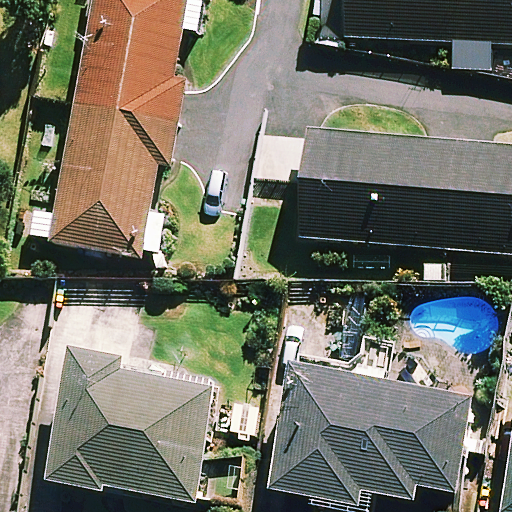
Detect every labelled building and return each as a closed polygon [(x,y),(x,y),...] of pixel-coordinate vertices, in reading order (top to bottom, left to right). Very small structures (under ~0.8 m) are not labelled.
[(209,0),(103,0),(56,250),(162,270),(171,222),(156,220),(165,174),(177,176),(193,91),(180,89),(190,37),(202,39),(209,0)] [(511,0),(354,0),(352,44),(511,53),(511,0)] [(511,155),(315,140),(306,246),(511,262),(511,155)] [(400,399),(408,356),(372,349),(367,376),(307,365),(281,505),(317,511),(316,511),(376,511),(378,505),(417,511),(423,511),(426,499),(465,506),(481,414),(400,399)] [(83,366),(58,493),(109,503),(111,496),(194,511),(203,511),(224,404),(132,387),(134,376),(83,366)]
